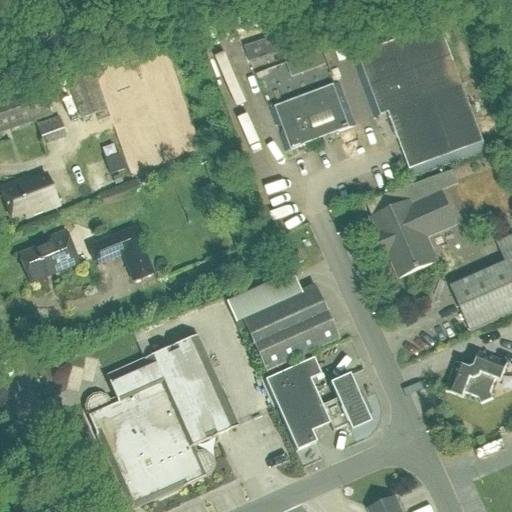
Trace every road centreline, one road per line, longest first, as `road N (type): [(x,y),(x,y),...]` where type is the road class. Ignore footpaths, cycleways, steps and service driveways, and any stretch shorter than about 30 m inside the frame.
road 1 (unclassified): [(418,435),(317,215)]
road 2 (unclassified): [(75,511),(0,339)]
road 3 (unclassified): [(253,511),(418,435)]
